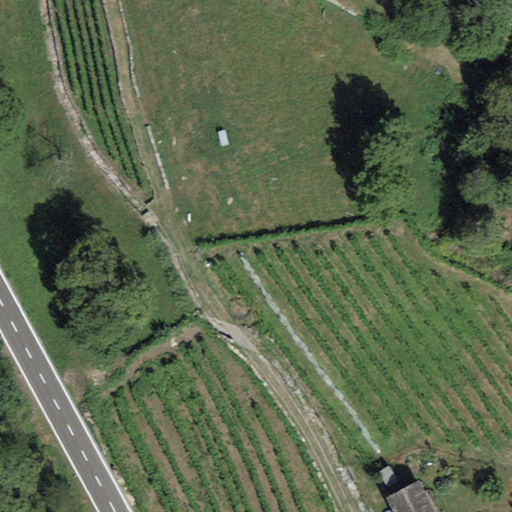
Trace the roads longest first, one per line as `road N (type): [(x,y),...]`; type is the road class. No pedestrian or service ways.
road 1 (track): [(347,511),(296,414),(197,278),(166,211)]
road 2 (tertiary): [(113,511),(0,304)]
